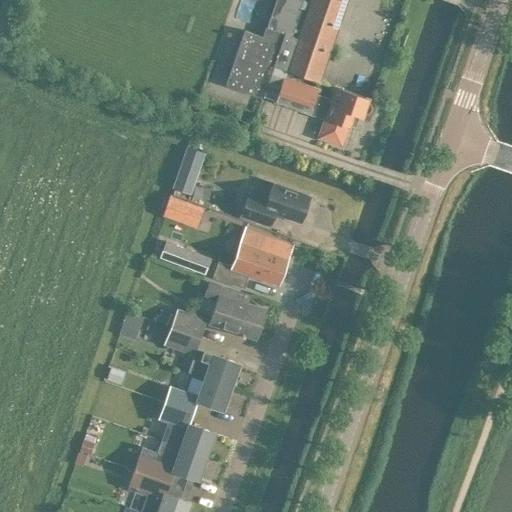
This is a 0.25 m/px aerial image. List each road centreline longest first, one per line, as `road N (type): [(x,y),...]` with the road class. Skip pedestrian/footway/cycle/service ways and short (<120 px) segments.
road 1 (tertiary): [(317,511),(449,135)]
road 2 (residential): [(217,511),(290,305)]
road 3 (tertiary): [(449,135),(497,0)]
